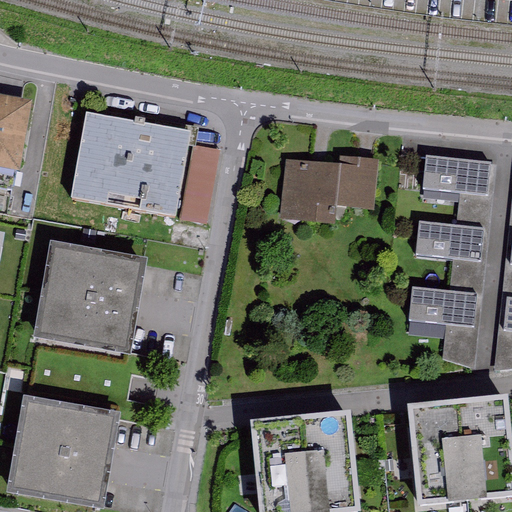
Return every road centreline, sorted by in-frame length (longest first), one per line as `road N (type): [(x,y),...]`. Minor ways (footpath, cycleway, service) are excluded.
road 1 (residential): [(244,103),(173,511)]
road 2 (residential): [(511,131),(244,103)]
road 3 (residential): [(244,103),(0,51)]
